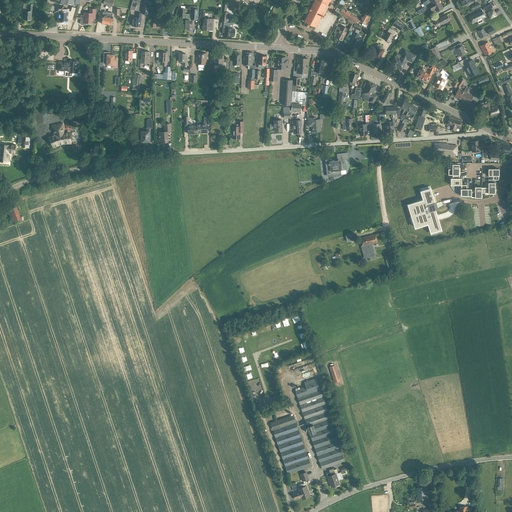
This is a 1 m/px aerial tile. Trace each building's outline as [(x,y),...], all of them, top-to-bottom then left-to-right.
[(307,24),(311,26),(312,26),(313,25),(316,27),(322,16),(323,17),(329,6),(330,7),(331,3),(330,2),(331,0),(312,0),(308,9),(310,10),(304,21),(308,23),(307,24)] [(428,0),(431,4),(429,5),(433,12),(434,11),(434,9),(435,9),(437,12),(443,8),(438,0),(428,0)] [(29,12),(25,12),(24,20),(31,20),(31,12),(32,12),(33,4),(29,4),(29,12)] [(364,15),(363,15),(360,21),(365,24),(369,17),(373,9),(366,6),(364,11),(365,12),(364,15)] [(96,9),(90,9),(90,13),(84,13),(84,16),(81,16),(80,24),(82,24),(83,25),(84,25),(86,24),(86,23),(91,23),(92,19),(95,19),(95,13),(96,13),(96,9)] [(185,14),(185,10),(180,9),(180,20),(182,21),(182,28),(189,28),(190,14),(185,14)] [(358,19),(353,15),(352,14),(351,15),(342,9),(339,13),(349,19),(355,23),(358,19)] [(487,12),(490,20),(497,16),(494,9),(487,12)] [(59,14),(58,21),(68,22),(68,15),(71,15),(71,12),(59,11),(59,14)] [(229,12),(222,11),(220,23),(227,24),(229,12)] [(483,12),(471,18),(474,26),(478,24),(479,25),(485,23),(484,21),(487,20),(483,12)] [(140,22),(141,22),(141,18),(142,18),(142,13),(137,13),(137,18),(133,18),(133,26),(140,26),(140,22)] [(440,19),(435,22),(437,27),(443,24),(450,20),(447,15),(440,19)] [(157,28),(157,27),(163,27),(164,18),(157,18),(157,16),(154,16),(153,28),(157,28)] [(214,18),(204,18),(204,23),(203,23),(202,25),(204,26),(204,30),(213,30),(214,18)] [(392,25),(403,33),(407,28),(399,22),(400,21),(397,19),(392,25)] [(362,28),(354,23),(352,27),(360,32),(362,28)] [(235,35),(235,30),(232,29),(233,28),(232,28),(233,25),(229,25),(229,27),(224,27),(223,36),(232,37),(232,35),(235,35)] [(336,38),(338,40),(339,39),(342,40),(346,32),(345,32),(347,29),(345,28),(345,27),(342,25),(340,28),(337,26),(334,32),(336,33),(334,36),(336,37),(336,38)] [(483,28),(477,32),(481,39),(487,36),(483,28)] [(395,31),(390,29),(384,39),(389,42),(395,31)] [(358,34),(355,32),(351,40),(352,41),(350,45),(356,48),(360,40),(360,39),(357,37),(358,34)] [(488,42),(480,47),(485,56),(493,52),(488,42)] [(456,50),(459,56),(465,52),(463,48),(464,47),(462,44),(455,47),(454,46),(450,48),(452,52),(456,50)] [(379,58),(380,59),(384,51),(382,49),(383,47),(380,45),(378,47),(377,47),(375,50),(376,50),(373,55),(374,55),(373,56),(378,59),(379,58)] [(437,50),(436,47),(431,49),(433,52),(432,52),(436,61),(441,58),(438,50),(437,50)] [(132,61),(133,51),(131,51),(131,50),(129,50),(128,51),(125,51),(124,60),(126,60),(125,64),(129,64),(130,61),(132,61)] [(395,57),(391,64),(392,65),(391,66),(396,68),(396,67),(402,70),(405,62),(407,59),(412,62),(416,56),(405,50),(402,57),(400,59),(395,57)] [(151,52),(142,52),(142,60),(138,60),(138,67),(143,67),(143,63),(150,63),(151,52)] [(206,64),(207,53),(197,53),(197,64),(206,64)] [(253,53),(244,53),(244,65),(252,65),(253,53)] [(187,66),(188,58),(186,58),(186,54),(179,54),(179,62),(183,62),(183,66),(184,66),(183,72),(190,72),(190,67),(187,67),(187,66)] [(114,55),(107,55),(107,56),(104,56),(104,63),(107,63),(107,65),(112,65),(112,67),(117,67),(117,58),(114,58),(114,55)] [(225,59),(223,58),(223,56),(215,55),(214,64),(215,64),(215,65),(215,66),(216,67),(216,68),(217,68),(218,69),(228,70),(229,61),(227,61),(227,60),(227,58),(225,58),(225,59)] [(259,68),(264,69),(264,77),(270,77),(270,70),(270,69),(266,69),(267,56),(259,56),(259,68)] [(279,57),(278,69),(285,69),(285,65),(288,65),(288,60),(287,60),(287,59),(286,58),(285,58),(285,57),(279,57)] [(308,58),(298,58),(297,78),(294,77),(293,85),(300,85),(300,78),(300,77),(301,75),(301,73),(308,73),(308,58)] [(473,59),(469,61),(467,58),(457,63),(458,64),(453,66),(455,70),(460,68),(465,65),(470,76),(479,72),(473,59)] [(322,74),(322,77),(325,78),(329,62),(321,60),(320,63),(324,64),(322,73),(322,74)] [(69,71),(69,72),(78,73),(78,62),(70,62),(70,63),(59,62),(59,71),(69,71)] [(317,76),(322,77),(322,74),(322,73),(324,64),(320,63),(318,73),(312,72),(312,76),(310,84),(315,85),(317,77),(317,76)] [(437,74),(438,71),(440,67),(438,66),(438,65),(432,63),(429,69),(430,69),(428,74),(424,72),(425,70),(421,67),(416,77),(417,77),(417,78),(419,80),(420,79),(423,81),(426,83),(426,82),(428,83),(431,76),(433,71),(434,71),(434,72),(437,74)] [(170,73),(170,67),(166,66),(165,72),(164,72),(164,75),(157,75),(153,75),(153,79),(163,79),(171,80),(172,73),(170,73)] [(277,81),(278,70),(270,70),(270,77),(270,80),(277,81)] [(437,74),(436,76),(439,77),(435,86),(441,89),(446,81),(447,77),(444,75),(442,79),(439,77),(442,73),(438,71),(437,74)] [(352,73),(349,81),(351,81),(350,84),(354,86),(358,75),(352,73)] [(282,105),(291,105),(293,80),(284,80),(282,105)] [(371,98),(370,101),(374,103),(377,96),(373,93),(376,86),(369,82),(363,94),(371,98)] [(507,94),(511,92),(508,84),(503,86),(507,94)] [(455,96),(462,100),(464,95),(465,96),(467,93),(468,90),(469,88),(466,87),(464,92),(459,89),(455,96)] [(353,95),(352,98),(359,99),(360,90),(361,88),(358,88),(357,88),(356,95),(353,95)] [(475,97),(474,100),(477,102),(479,98),(477,94),(468,90),(467,93),(475,97)] [(308,93),(293,92),(292,103),(307,104),(308,93)] [(392,95),(386,92),(381,101),(387,104),(392,95)] [(475,97),(467,93),(465,96),(464,95),(462,100),(469,103),(472,99),(474,100),(475,97)] [(488,100),(480,103),(482,108),(486,107),(488,111),(489,111),(491,117),(493,116),(492,116),(494,115),(494,116),(500,114),(497,106),(490,108),(488,100)] [(402,123),(403,123),(404,120),(405,119),(404,119),(408,111),(408,110),(411,104),(404,101),(401,108),(405,110),(401,117),(401,118),(402,119),(401,122),(402,123)] [(301,112),(302,104),(292,103),(292,108),(291,112),(292,112),(301,112)] [(405,124),(411,113),(415,114),(418,108),(411,104),(408,110),(408,111),(404,119),(405,119),(404,120),(403,123),(398,131),(402,133),(406,125),(405,124)] [(284,108),(280,108),(281,113),(284,113),(284,119),(291,118),(290,113),(291,112),(292,112),(291,112),(292,108),(284,108)] [(46,114),(37,113),(36,123),(46,124),(46,114)] [(394,133),(394,127),(397,127),(397,114),(393,114),(393,122),(387,122),(387,133),(394,133)] [(208,133),(208,125),(211,125),(211,116),(207,116),(207,122),(204,122),(204,125),(198,125),(198,126),(198,133),(200,133),(208,133)] [(198,134),(198,133),(198,126),(192,126),(192,123),(188,123),(188,117),(185,117),(185,126),(188,126),(189,134),(196,134),(198,134)] [(345,117),(340,117),(340,123),(344,123),(344,125),(343,125),(344,125),(344,130),(346,129),(346,130),(350,130),(350,131),(352,131),(352,130),(353,129),(353,119),(345,119),(345,117)] [(455,123),(456,119),(450,117),(449,119),(448,118),(447,121),(448,122),(447,125),(451,127),(450,129),(454,131),(455,127),(455,126),(456,123),(455,123)] [(320,132),(320,126),(321,126),(320,120),(311,120),(311,118),(308,118),(308,127),(312,127),(312,128),(313,128),(313,132),(320,132)] [(455,127),(454,131),(456,131),(457,129),(460,130),(460,128),(461,129),(462,125),(461,125),(463,121),(456,119),(455,123),(456,123),(455,126),(455,127)] [(150,141),(150,131),(149,131),(149,128),(153,128),(152,120),(147,121),(148,128),(147,128),(147,129),(147,131),(142,132),(142,142),(150,141)] [(282,120),(274,121),(275,132),(283,131),(282,120)] [(302,126),(302,120),(293,121),(294,133),(298,133),(298,134),(298,135),(301,134),(301,133),(302,133),(301,126),(302,126)] [(366,124),(360,125),(360,135),(367,134),(367,130),(370,130),(370,121),(366,122),(366,124)] [(235,128),(233,128),(233,136),(234,136),(234,139),(240,139),(240,132),(244,132),(244,122),(238,122),(238,125),(237,125),(237,127),(235,127),(235,128)] [(62,124),(53,126),(55,134),(56,133),(57,135),(56,135),(50,137),(54,147),(55,146),(55,147),(59,145),(58,145),(59,144),(60,144),(64,143),(65,143),(65,144),(69,144),(69,143),(70,143),(70,140),(72,140),(72,135),(70,135),(69,133),(62,133),(62,132),(64,132),(62,124)] [(165,132),(159,132),(160,142),(168,142),(168,133),(171,133),(171,124),(164,124),(165,132)] [(225,125),(216,126),(216,139),(225,139),(225,125)] [(30,148),(31,137),(22,136),(21,147),(30,148)] [(479,141),(471,142),(472,152),(480,151),(479,151),(486,150),(485,143),(481,144),(479,144),(479,141)] [(447,143),(433,143),(433,152),(448,154),(448,155),(456,156),(457,145),(447,144),(447,143)] [(0,144),(0,161),(8,162),(9,153),(15,154),(15,145),(9,144),(9,145),(0,144)] [(510,154),(511,145),(501,144),(500,153),(510,154)] [(332,159),(325,160),(325,161),(326,161),(327,164),(327,165),(328,176),(334,175),(334,176),(341,175),(341,170),(346,170),(345,162),(343,162),(343,160),(349,159),(348,153),(337,154),(338,160),(334,161),(332,161),(332,159)] [(460,165),(453,165),(453,170),(449,170),(449,176),(453,175),(460,176),(460,165)] [(499,170),(488,169),(488,176),(493,176),(493,180),(498,180),(499,176),(499,170)] [(460,176),(453,175),(453,178),(451,178),(451,185),(462,185),(462,178),(460,179),(460,176)] [(488,188),(482,188),(482,193),(488,193),(488,194),(495,194),(495,183),(488,183),(488,188)] [(467,185),(462,185),(462,189),(461,189),(461,196),(471,196),(471,197),(472,197),(472,192),(472,189),(467,189),(467,185)] [(431,186),(420,189),(424,200),(407,205),(409,212),(412,211),(414,216),(410,217),(413,224),(416,223),(418,227),(428,224),(432,235),(443,232),(435,205),(436,204),(431,186)] [(475,192),(472,192),(472,197),(475,197),(475,198),(482,198),(482,193),(482,188),(482,187),(475,187),(475,192)] [(17,205),(6,209),(11,223),(22,219),(17,205)] [(372,244),(377,243),(375,235),(361,238),(363,246),(364,246),(364,249),(363,249),(365,258),(375,255),(372,244)] [(341,381),(335,365),(329,367),(335,383),(341,381)] [(305,429),(308,428),(322,469),(345,461),(317,378),(304,382),(305,386),(295,390),(306,424),(304,425),(305,429)] [(288,475),(311,467),(294,415),(270,423),(288,475)] [(307,472),(300,474),(302,481),(309,479),(307,472)] [(339,484),(336,474),(335,472),(327,474),(331,487),(339,484)] [(305,486),(304,483),(299,485),(300,488),(298,489),(299,492),(293,494),(295,500),(301,497),(302,499),(310,497),(306,486),(305,486)] [(420,500),(423,499),(423,498),(426,498),(426,492),(428,491),(427,488),(416,489),(417,498),(420,498),(420,500)]
